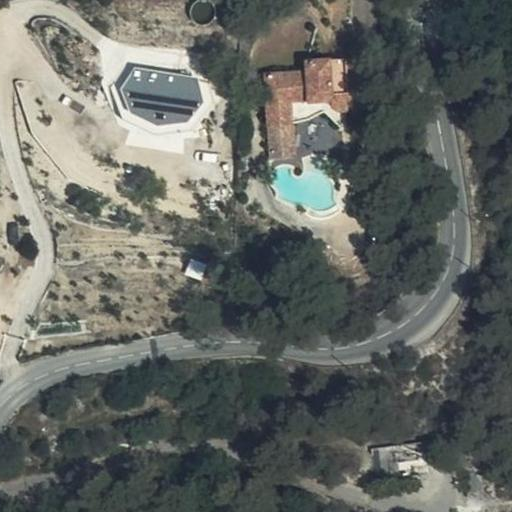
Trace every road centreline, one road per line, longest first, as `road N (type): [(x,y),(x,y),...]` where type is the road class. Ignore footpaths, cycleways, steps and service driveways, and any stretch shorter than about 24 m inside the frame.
road 1 (tertiary): [(0,410),(37,379),(74,365),(160,349),(318,352),(368,344),(406,326),(453,262),(455,214),(421,0)]
road 2 (unknown): [(11,396),(6,349),(43,245),(8,157),(0,113)]
road 3 (unknown): [(69,0),(118,34),(180,52)]
